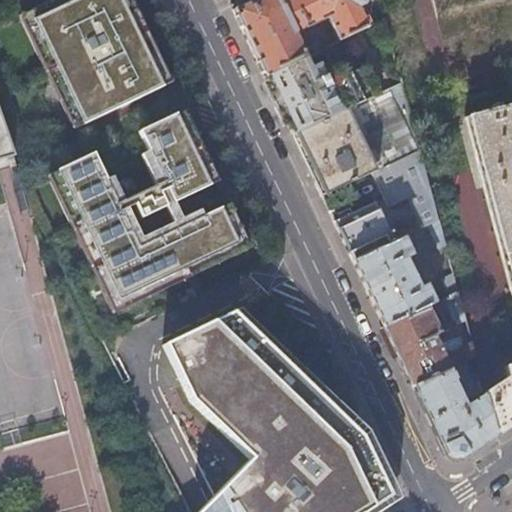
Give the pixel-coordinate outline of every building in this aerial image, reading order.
[(73,0),(118,0),(160,88),(169,83),(142,27),(129,0),(50,0),(16,16),(71,131),(80,126),(30,21),(73,0)] [(160,88),(118,0),(73,0),(30,21),(80,126),(160,88)] [(251,0),(231,10),(247,44),(262,76),(319,49),(315,41),(297,50),(291,35),(326,18),(337,41),(352,34),(368,26),(357,6),(361,4),(361,0),(251,0)] [(378,21),(382,19),(376,0),(375,0),(368,4),(378,21)] [(337,41),(319,49),(262,76),(286,126),(291,136),(379,92),(352,34),(337,41)] [(379,92),(291,136),(315,187),(320,196),(369,173),(374,171),(417,150),(416,147),(388,88),(379,92)] [(511,104),(464,117),(511,305),(511,361),(500,366),(503,378),(482,392),(495,435),(511,423),(511,104)] [(182,110),(173,115),(207,186),(216,182),(182,110)] [(207,186),(173,115),(136,132),(147,154),(171,204),(207,186)] [(0,511),(0,159),(11,156),(0,124),(0,511)] [(417,150),(374,171),(369,173),(385,205),(405,196),(411,210),(431,201),(417,150)] [(106,183),(91,154),(54,172),(116,301),(235,244),(218,209),(200,217),(138,247),(106,183)] [(111,181),(106,183),(138,247),(200,217),(197,211),(179,220),(171,204),(147,154),(140,157),(155,187),(158,193),(164,207),(172,223),(140,238),(125,209),(122,203),(111,181)] [(116,301),(54,172),(45,176),(111,315),(249,249),(227,204),(218,209),(235,244),(116,301)] [(155,187),(122,203),(125,209),(133,205),(158,193),(155,187)] [(158,193),(133,205),(139,219),(164,207),(158,193)] [(372,201),(331,220),(351,261),(392,242),(372,201)] [(443,245),(436,220),(425,225),(436,249),(443,245)] [(399,238),(392,242),(351,261),(366,294),(382,327),(430,304),(422,288),(417,290),(401,257),(406,254),(399,238)] [(430,304),(382,327),(410,386),(447,369),(473,357),(466,332),(439,340),(435,339),(433,335),(463,320),(455,291),(430,304)] [(379,511),(398,500),(389,480),(365,431),(238,309),(161,346),(188,402),(248,460),(197,511),(379,511)] [(447,369),(410,386),(424,414),(443,454),(449,456),(459,459),(495,435),(482,392),(464,404),(447,369)]
